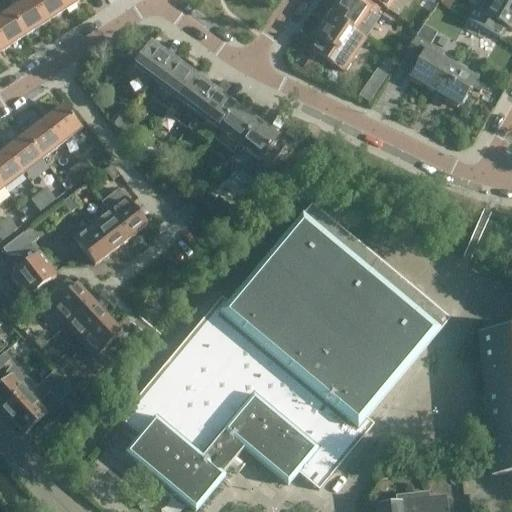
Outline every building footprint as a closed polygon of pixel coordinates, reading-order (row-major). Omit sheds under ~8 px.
[(29,0),(9,13),(26,39),(46,25),(29,0)] [(66,12),(57,0),(29,0),(46,25),(66,12)] [(57,0),(66,12),(84,0),(57,0)] [(351,0),(341,0),(329,17),(354,34),(362,39),(376,17),(375,16),(381,7),(371,0),(357,0),(356,3),(351,0)] [(442,0),(440,5),(448,10),(454,0),(442,0)] [(511,32),(511,5),(503,0),(479,0),(467,21),(473,25),(493,37),(499,40),(506,29),(511,33),(511,32)] [(0,43),(5,52),(26,39),(9,13),(0,18),(0,43)] [(354,34),(329,17),(315,39),(325,46),(318,57),(338,70),(345,59),(347,60),(362,39),(354,34)] [(487,47),(493,37),(473,25),(467,36),(487,47)] [(475,82),(441,62),(447,53),(433,45),(438,36),(423,27),(404,58),(418,66),(410,80),(459,109),(471,89),(475,82)] [(155,88),(173,63),(151,47),(133,72),(154,87),(155,88)] [(308,61),(301,72),(305,75),(312,65),(308,61)] [(170,111),(194,78),(173,63),(155,88),(154,87),(148,95),(170,111)] [(194,78),(170,111),(191,126),(196,118),(215,94),(194,78)] [(475,82),(471,89),(479,93),(483,86),(476,82),(475,82)] [(368,83),(358,98),(368,105),(378,90),(368,83)] [(235,109),(215,94),(196,118),(217,134),(235,109)] [(63,107),(43,122),(62,147),(82,132),(63,107)] [(235,109),(217,134),(212,140),(233,156),(238,149),(256,124),(235,109)] [(43,162),(62,147),(43,122),(24,137),(43,162)] [(127,124),(121,132),(128,138),(133,131),(132,127),(127,124)] [(278,140),(256,124),(238,149),(260,165),(278,140)] [(5,152),(24,176),(43,162),(24,137),(5,152)] [(154,150),(144,163),(153,170),(163,157),(154,150)] [(0,184),(5,191),(24,176),(5,152),(0,155),(0,184)] [(85,160),(77,166),(86,178),(94,172),(85,160)] [(179,165),(168,178),(178,186),(189,172),(179,165)] [(86,178),(77,166),(68,172),(78,185),(86,178)] [(112,166),(105,172),(112,182),(120,176),(112,166)] [(185,177),(178,186),(185,191),(192,182),(185,177)] [(47,190),(39,196),(48,208),(56,202),(47,190)] [(102,204),(108,213),(129,241),(147,227),(119,191),(102,204)] [(48,208),(39,196),(31,202),(40,214),(48,208)] [(70,198),(63,204),(71,214),(78,208),(70,198)] [(218,200),(209,210),(226,224),(235,213),(218,200)] [(449,321),(312,206),(229,306),(221,300),(120,423),(141,439),(127,456),(144,473),(145,479),(151,485),(158,483),(162,487),(163,493),(170,500),(177,498),(192,511),(198,511),(224,480),(222,478),(245,451),(288,488),(297,475),(317,493),(374,427),(367,420),(449,321)] [(91,226),(112,254),(129,241),(108,213),(91,226)] [(9,219),(1,225),(10,237),(18,231),(9,219)] [(10,237),(1,225),(0,225),(0,240),(2,243),(10,237)] [(112,254),(91,226),(73,240),(94,268),(112,254)] [(31,229),(23,235),(31,245),(39,239),(31,229)] [(39,255),(10,277),(28,301),(57,280),(39,255)] [(0,258),(0,276),(9,271),(0,258)] [(50,311),(65,328),(92,303),(77,287),(50,311)] [(65,328),(80,343),(106,319),(92,303),(65,328)] [(106,319),(80,343),(95,360),(121,335),(106,319)] [(10,330),(1,338),(8,346),(17,338),(10,330)] [(511,474),(511,333),(480,337),(494,477),(511,474)] [(44,335),(34,344),(40,351),(50,342),(44,335)] [(4,354),(0,358),(0,370),(10,361),(4,354)] [(64,357),(55,366),(61,373),(71,364),(64,357)] [(0,410),(7,418),(29,397),(34,393),(38,389),(11,369),(0,383),(0,410)] [(84,378),(74,387),(80,394),(90,385),(84,378)] [(29,397),(7,418),(24,436),(46,416),(29,397)] [(112,436),(102,448),(108,453),(119,441),(112,436)] [(445,511),(445,500),(428,502),(427,495),(398,498),(399,508),(379,510),(379,511),(445,511)]
